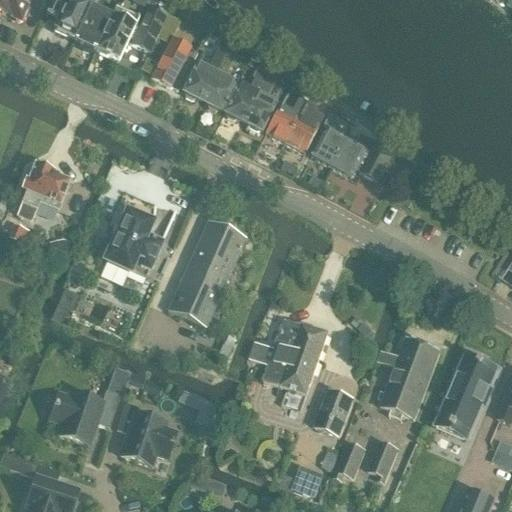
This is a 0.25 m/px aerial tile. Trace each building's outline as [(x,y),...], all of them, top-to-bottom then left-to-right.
[(0,0),(0,15),(19,24),(26,8),(23,7),(26,0),(0,0)] [(53,0),(45,18),(57,23),(52,34),(73,44),(93,0),(53,0)] [(93,0),(73,44),(95,54),(111,20),(110,20),(98,14),(105,0),(93,0)] [(147,0),(134,0),(132,4),(143,10),(147,0)] [(141,25),(130,48),(148,56),(155,41),(166,18),(148,9),(141,25)] [(111,20),(95,54),(118,65),(126,46),(130,48),(141,25),(131,20),(132,16),(128,14),(126,18),(114,12),(110,20),(111,20)] [(166,18),(155,41),(165,46),(166,41),(176,22),(166,18)] [(146,61),(140,73),(152,79),(150,82),(169,91),(170,90),(176,93),(195,55),(189,52),(190,51),(171,42),(168,47),(158,68),(146,61)] [(195,103),(201,106),(226,54),(230,47),(221,43),(218,50),(206,72),(198,67),(183,97),(184,97),(185,101),(191,104),(195,103)] [(230,47),(226,54),(201,106),(207,109),(209,113),(214,116),(219,115),(234,86),(224,81),(234,58),(238,51),(230,47)] [(255,83),(260,74),(256,71),(251,81),(253,82),(247,93),(238,88),(223,117),(224,117),(225,122),(231,124),(235,123),(241,126),(261,86),(255,83)] [(269,78),(260,74),(255,83),(261,86),(241,126),(247,129),(249,134),(255,136),(259,135),(260,136),(275,107),(264,101),(269,91),(274,81),(269,78)] [(264,138),(284,148),(306,105),(298,99),(289,116),(278,110),(264,138)] [(303,157),(323,119),(315,115),(317,111),(306,105),(284,148),(303,157)] [(325,131),(309,160),(329,171),(346,142),(331,134),(337,123),(328,116),(322,129),(325,131)] [(346,142),(329,171),(350,182),(355,173),(359,175),(358,176),(376,185),(383,172),(404,184),(406,185),(410,178),(411,175),(414,169),(391,157),(390,159),(372,149),(374,147),(359,139),(355,147),(346,142)] [(280,171),(291,177),(294,170),(283,164),(280,171)] [(37,206),(56,214),(63,197),(67,196),(69,190),(67,186),(68,184),(51,178),(51,176),(49,170),(39,166),(33,169),(27,184),(25,184),(21,193),(25,195),(20,207),(16,218),(30,223),(37,206)] [(317,195),(322,186),(311,180),(306,189),(317,195)] [(124,214),(102,263),(144,282),(160,246),(146,239),(151,227),(124,214)] [(13,227),(7,241),(23,247),(28,233),(13,227)] [(204,333),(244,243),(206,227),(167,316),(204,333)] [(52,258),(66,255),(63,241),(49,245),(52,258)] [(65,313),(57,309),(52,320),(61,324),(65,313)] [(306,401),(328,339),(285,324),(275,354),(255,347),(250,364),(261,367),(262,366),(270,369),(264,386),(287,394),(281,409),(300,417),(306,401)] [(383,356),(379,365),(395,371),(386,397),(380,394),(377,402),(383,405),(380,411),(414,423),(440,355),(406,342),(399,362),(383,356)] [(483,408),(490,393),(488,392),(497,373),(476,364),(478,359),(469,355),(436,430),(467,443),(482,408),(483,408)] [(0,396),(4,398),(12,372),(0,367),(0,396)] [(112,379),(127,384),(129,377),(114,372),(112,379)] [(108,432),(119,399),(105,394),(101,406),(72,396),(70,402),(57,398),(49,423),(61,427),(57,439),(88,449),(95,427),(108,432)] [(328,395),(314,432),(339,441),(353,404),(328,395)] [(511,399),(509,398),(498,424),(510,429),(511,424),(511,399)] [(167,462),(175,437),(162,432),(164,427),(135,417),(137,411),(124,407),(115,434),(127,438),(120,460),(150,470),(154,458),(167,462)] [(383,488),(397,454),(378,447),(367,475),(379,480),(377,485),(383,488)] [(353,483),(364,455),(347,448),(333,481),(341,485),(343,479),(353,483)] [(338,458),(327,454),(321,471),(332,475),(338,458)] [(71,511),(77,495),(55,487),(59,476),(32,467),(7,459),(6,459),(3,468),(5,469),(8,474),(34,482),(24,511),(27,511),(71,511)] [(283,478),(279,492),(291,496),(292,494),(314,502),(323,478),(300,469),(295,482),(283,478)] [(222,502),(226,489),(208,483),(204,495),(222,502)] [(490,511),(493,505),(469,495),(461,511),(490,511)]
